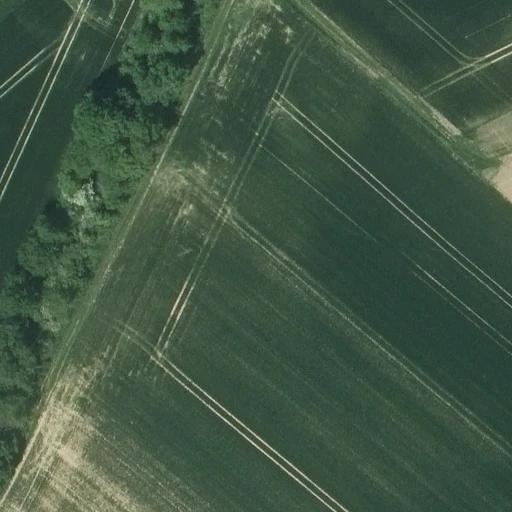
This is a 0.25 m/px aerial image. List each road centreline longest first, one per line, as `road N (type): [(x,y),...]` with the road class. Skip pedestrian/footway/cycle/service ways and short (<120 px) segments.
road 1 (track): [(213,0),(0,463)]
road 2 (track): [(294,0),(485,169),(511,156)]
